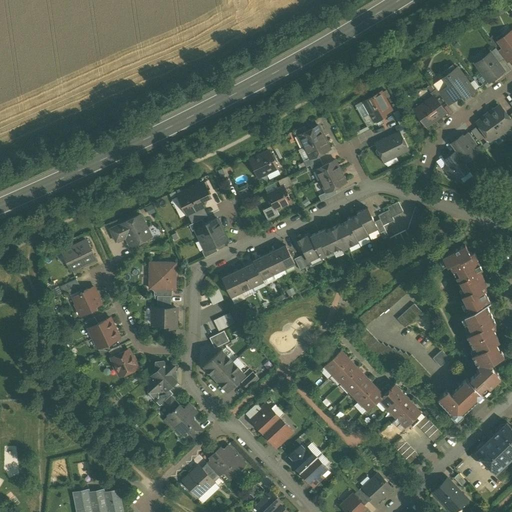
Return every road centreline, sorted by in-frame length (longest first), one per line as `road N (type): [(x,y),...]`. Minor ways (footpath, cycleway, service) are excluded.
road 1 (primary): [(0,205),(165,129),(396,0)]
road 2 (residential): [(390,511),(507,402)]
road 3 (residential): [(414,194),(436,137),(511,79)]
road 4 (residential): [(189,352),(141,350),(101,270)]
road 5 (residential): [(248,246),(195,277),(189,352)]
road 6 (residential): [(369,192),(248,246)]
road 7 (residential): [(226,423),(311,511)]
